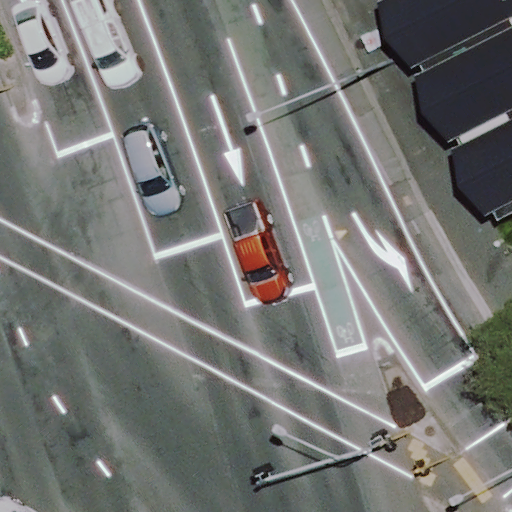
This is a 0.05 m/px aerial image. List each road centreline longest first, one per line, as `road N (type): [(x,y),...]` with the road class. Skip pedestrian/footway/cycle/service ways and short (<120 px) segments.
road 1 (secondary): [(237,0),(280,23),(511,436)]
road 2 (secondary): [(97,0),(287,477)]
road 3 (secondary): [(33,338),(287,477)]
road 4 (secondary): [(89,511),(33,338)]
